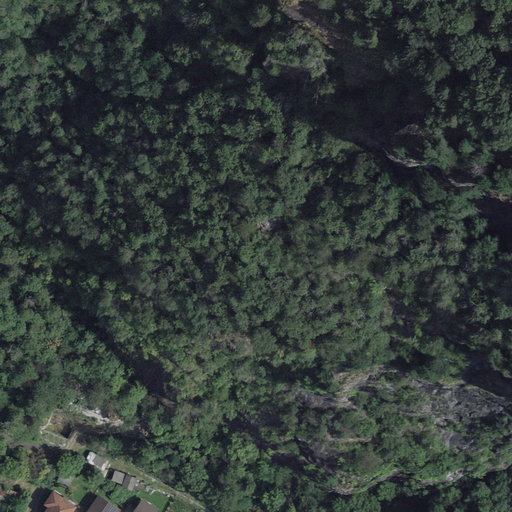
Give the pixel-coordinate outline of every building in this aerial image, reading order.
[(419,152),(397,154),(398,172),(421,171),(419,152)] [(136,487),(139,477),(117,471),(114,482),(136,487)] [(72,511),(76,506),(55,492),(48,504),(51,506),(47,511),(72,511)] [(99,495),(87,511),(114,511),(117,508),(99,495)] [(142,498),(132,511),(156,511),(158,509),(142,498)]
